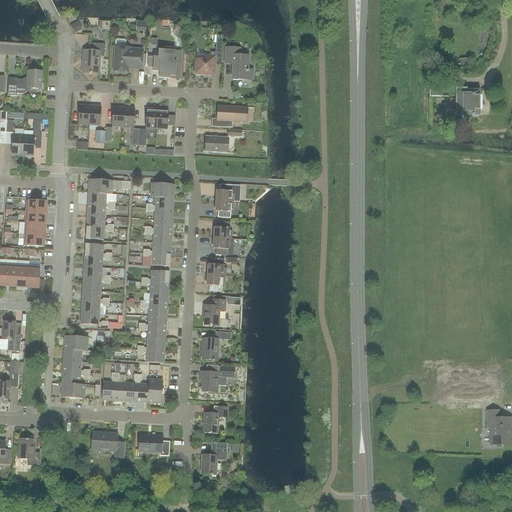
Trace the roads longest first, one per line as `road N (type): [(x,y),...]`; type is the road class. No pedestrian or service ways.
road 1 (tertiary): [(364,511),(357,0)]
road 2 (residential): [(180,419),(196,188),(192,93)]
road 3 (residential): [(180,419),(46,419)]
road 4 (residential): [(192,93),(63,85)]
